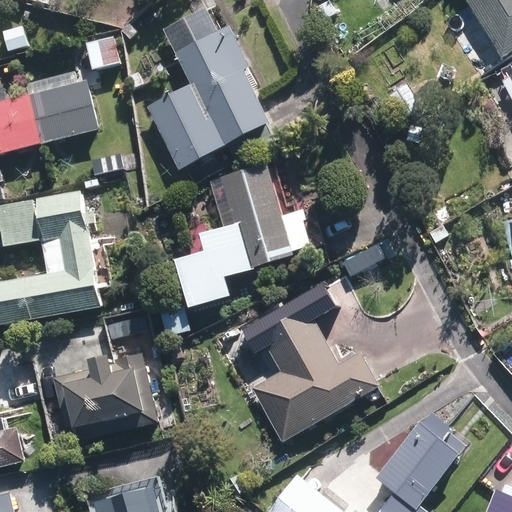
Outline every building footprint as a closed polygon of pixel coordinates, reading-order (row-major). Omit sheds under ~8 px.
[(511,0),(481,0),(511,46),(511,0)] [(208,84),(158,110),(188,166),(280,119),(233,31),(226,34),(215,13),(180,31),(208,84)] [(28,27),(8,33),(13,50),(33,44),(28,27)] [(134,74),(136,93),(172,77),(164,60),(134,74)] [(93,78),(36,92),(48,140),(105,126),(93,78)] [(432,107),(415,81),(394,94),(410,121),(432,107)] [(36,92),(0,100),(0,151),(48,140),(36,92)] [(96,158),(99,176),(140,169),(137,151),(96,158)] [(275,166),(232,179),(246,225),(216,234),(221,251),(193,260),(206,301),(239,291),(233,271),(300,251),(275,166)] [(90,195),(45,202),(57,275),(0,284),(0,313),(1,321),(108,303),(90,195)] [(45,235),(39,202),(0,209),(0,229),(12,227),(14,240),(45,235)] [(301,281),(310,298),(354,276),(346,259),(301,281)] [(111,320),(115,340),(158,331),(154,311),(111,320)] [(295,372),(265,388),(291,435),(388,383),(373,353),(350,366),(322,315),(278,339),(295,372)] [(107,369),(59,379),(72,436),(164,417),(151,354),(106,364),(107,369)] [(467,449),(432,424),(393,477),(408,489),(393,509),(397,511),(432,511),(434,509),(427,504),(467,449)] [(0,466),(32,460),(25,427),(0,432),(0,466)] [(397,511),(393,509),(390,511),(356,511),(311,479),(286,511),(397,511)] [(169,511),(164,489),(105,503),(107,511),(169,511)] [(511,511),(511,493),(510,493),(502,511),(511,511)]
